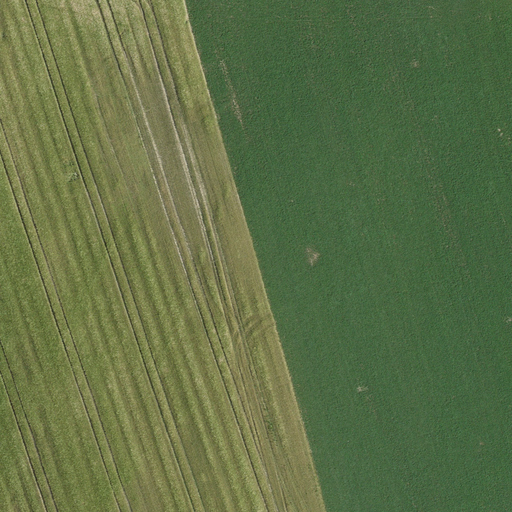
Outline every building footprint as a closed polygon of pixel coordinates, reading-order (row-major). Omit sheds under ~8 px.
[(156,35),(74,18),(68,47),(82,50),(79,64),(90,66),(87,80),(73,77),(67,107),(126,119),(123,133),(153,139),(159,111),(236,128),(243,97),(228,94),(231,81),(219,78),(228,35),(192,27),(195,15),(162,8),(156,35)] [(401,53),(359,44),(346,106),(319,100),(310,142),(392,159),(389,174),(452,187),(461,145),(468,147),(476,105),(394,88),(401,53)] [(95,181),(0,161),(0,280),(71,296),(95,181)] [(238,231),(130,208),(117,271),(225,294),(238,231)] [(371,259),(263,236),(250,299),(358,321),(371,259)] [(493,280),(412,263),(399,322),(478,339),(475,355),(511,363),(511,299),(490,295),(493,280)] [(135,370),(19,345),(8,394),(125,419),(135,370)] [(292,419),(175,394),(164,444),(281,468),(292,419)] [(55,511),(56,508),(12,499),(8,511),(7,511),(0,510),(0,511),(55,511)]
